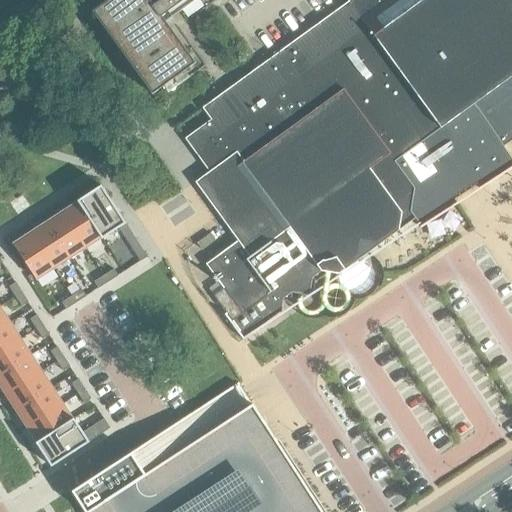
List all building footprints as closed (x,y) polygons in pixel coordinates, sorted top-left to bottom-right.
[(196,63),(165,22),(149,0),(107,0),(93,11),(153,94),(196,63)] [(149,0),(165,22),(195,0),(149,0)] [(211,120),(185,139),(210,172),(196,182),(238,240),(235,243),(206,264),(224,288),(217,293),(214,295),(227,312),(225,314),(243,339),(267,324),(266,322),(282,311),(284,299),(292,293),(310,296),(313,278),(322,271),(339,274),(365,255),(379,245),(416,218),(420,224),(421,226),(420,227),(421,228),(456,206),(467,198),(480,189),(481,189),(511,168),(511,157),(505,148),(511,143),(511,0),(347,0),(349,2),(339,9),(326,18),(203,108),(211,120)] [(51,31),(58,41),(71,32),(65,22),(51,31)] [(101,186),(78,201),(79,204),(100,236),(102,239),(126,224),(101,186)] [(79,204),(64,214),(85,246),(100,236),(79,204)] [(64,214),(48,224),(69,257),(85,246),(64,214)] [(48,224),(32,235),(53,267),(69,257),(48,224)] [(126,224),(119,229),(126,240),(134,235),(126,224)] [(32,235),(15,246),(36,279),(53,267),(32,235)] [(134,235),(126,240),(134,251),(141,246),(134,235)] [(141,246),(134,251),(141,262),(148,257),(141,246)] [(114,269),(104,276),(109,282),(119,276),(114,269)] [(104,276),(94,282),(99,289),(109,282),(104,276)] [(16,283),(9,287),(16,297),(23,293),(16,283)] [(82,290),(72,296),(76,303),(86,297),(82,290)] [(23,293),(16,297),(22,307),(29,302),(23,293)] [(72,296),(62,303),(66,310),(76,303),(72,296)] [(0,310),(0,330),(9,324),(0,310)] [(37,315),(30,320),(37,329),(44,325),(37,315)] [(9,324),(0,330),(0,353),(20,340),(9,324)] [(44,325),(37,329),(43,339),(50,335),(44,325)] [(20,340),(0,353),(0,375),(30,356),(20,340)] [(58,347),(51,351),(57,361),(64,357),(58,347)] [(30,356),(0,375),(0,381),(8,394),(41,373),(30,356)] [(64,357),(57,361),(64,371),(71,367),(64,357)] [(41,373),(8,394),(18,410),(51,389),(41,373)] [(79,379),(72,384),(78,394),(85,389),(79,379)] [(51,389),(18,410),(29,426),(61,405),(51,389)] [(85,389),(78,394),(85,404),(92,399),(85,389)] [(61,405),(29,426),(39,441),(71,420),(61,405)] [(118,462),(72,491),(85,511),(322,511),(277,441),(253,405),(220,426),(133,484),(125,473),(118,462)] [(39,441),(36,443),(52,467),(89,442),(74,418),(71,420),(39,441)] [(104,419),(97,423),(104,433),(111,428),(104,419)] [(97,423),(90,428),(97,437),(104,433),(97,423)] [(90,428),(84,432),(90,442),(97,437),(90,428)]
